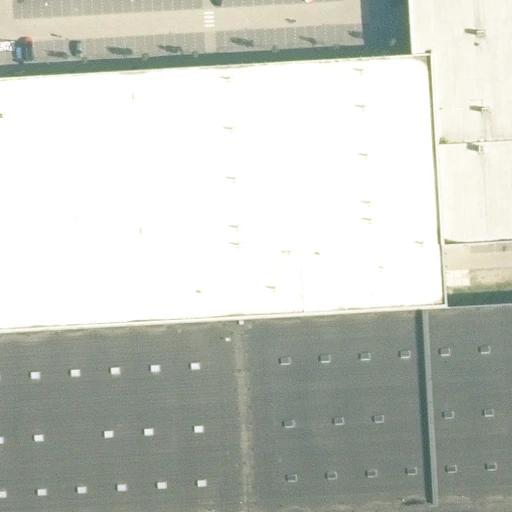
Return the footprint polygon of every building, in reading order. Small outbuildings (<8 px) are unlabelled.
[(511,0),(407,0),(411,55),(432,54),(443,246),(511,241),(511,0)] [(411,55),(291,62),(303,263),(304,285),(306,315),(447,307),(444,271),(443,246),(432,54),(411,55)] [(231,318),(236,318),(306,315),(304,285),(303,263),(291,62),(221,66),(166,69),(177,292),(179,321),(231,318)] [(179,321),(177,292),(166,69),(103,72),(116,324),(179,321)] [(103,72),(38,76),(50,299),(52,328),(116,324),(103,72)] [(0,330),(52,328),(50,299),(38,76),(0,78),(0,330)] [(306,315),(236,318),(247,511),(511,511),(511,303),(447,307),(306,315)] [(0,511),(247,511),(236,318),(231,318),(179,321),(116,324),(52,328),(0,330),(0,511)]
